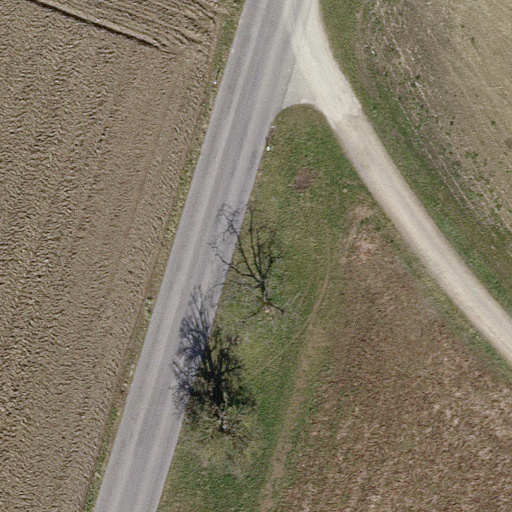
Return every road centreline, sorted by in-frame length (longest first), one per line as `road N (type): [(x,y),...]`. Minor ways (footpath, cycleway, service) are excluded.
road 1 (tertiary): [(280,0),(127,511)]
road 2 (track): [(274,19),(310,54),(467,293),(511,339)]
